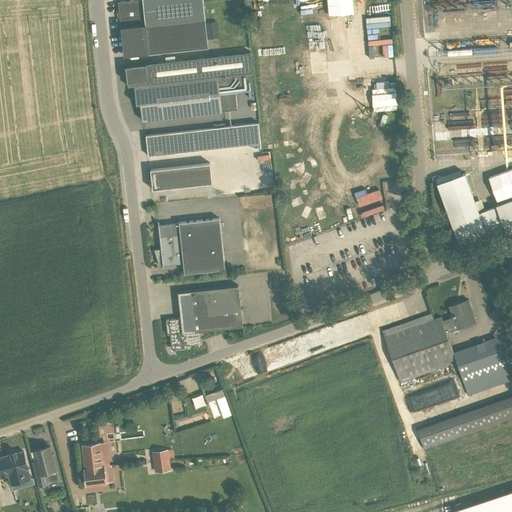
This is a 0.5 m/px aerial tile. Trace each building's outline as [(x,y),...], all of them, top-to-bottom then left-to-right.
[(132,0),(118,2),(124,56),(209,46),(206,20),(203,0),(132,0)] [(369,43),(381,43),(381,55),(392,55),(391,38),(369,39),(369,43)] [(255,89),(251,61),(250,51),(126,66),(128,82),(128,87),(135,86),(137,104),(137,103),(141,103),(143,120),(222,111),(222,110),(238,108),(236,92),(255,89)] [(374,110),(398,108),(397,91),(389,92),(388,80),(376,81),(376,88),(373,88),(374,110)] [(259,123),(207,128),(146,135),(149,155),(249,144),(255,147),(261,146),(259,123)] [(210,163),(151,169),(153,189),(213,183),(210,163)] [(511,169),(496,176),(504,198),(511,194),(511,169)] [(511,198),(496,205),(496,206),(480,213),(465,173),(462,174),(460,170),(436,179),(461,249),(489,239),(489,238),(506,232),(506,233),(511,230),(511,198)] [(359,206),(362,216),(385,209),(382,199),(359,206)] [(220,218),(179,222),(179,223),(159,225),(162,250),(156,251),(160,265),(163,265),(163,267),(164,267),(164,265),(184,263),(185,273),(225,269),(220,218)] [(239,286),(178,292),(181,318),(166,319),(168,334),(170,334),(172,346),(175,349),(188,348),(188,345),(200,343),(198,331),(243,326),(239,286)] [(447,332),(476,322),(468,299),(450,306),(454,316),(443,320),(441,316),(434,319),(432,313),(383,330),(387,342),(399,378),(457,359),(468,392),(511,376),(511,350),(506,333),(462,349),(463,352),(455,355),(447,332)] [(503,306),(490,312),(493,319),(506,313),(503,306)] [(417,399),(419,408),(455,399),(451,384),(424,390),(426,397),(417,399)] [(196,403),(206,400),(203,392),(194,395),(196,403)] [(511,417),(511,394),(417,428),(424,449),(511,417)] [(231,415),(224,396),(220,398),(226,416),(231,415)] [(101,441),(83,444),(86,468),(110,465),(103,465),(101,441)] [(57,470),(50,445),(37,449),(40,460),(34,461),(40,486),(48,484),(45,473),(57,470)] [(169,459),(167,449),(154,451),(155,462),(169,459)] [(24,451),(0,457),(0,470),(2,476),(10,474),(12,483),(31,478),(24,451)] [(169,459),(155,462),(156,471),(170,469),(169,459)] [(86,468),(84,468),(86,485),(107,482),(105,466),(86,468)] [(511,511),(511,490),(453,510),(453,511),(511,511)]
